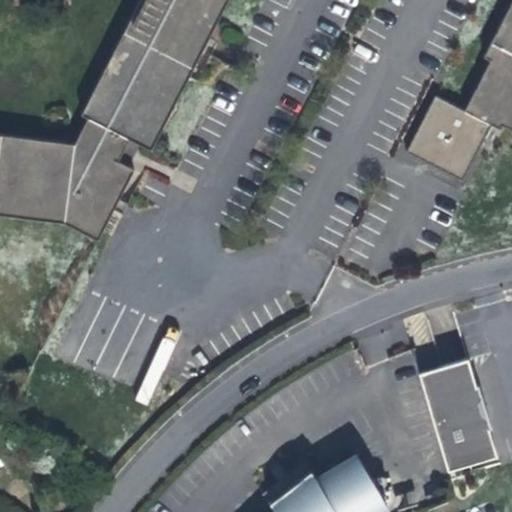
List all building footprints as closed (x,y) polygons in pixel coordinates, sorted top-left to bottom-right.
[(140,0),(81,114),(88,118),(74,145),(0,134),(0,213),(64,222),(97,239),(133,170),(117,162),(129,138),(150,149),(227,0),(140,0)] [(465,110),(492,123),(501,128),(503,124),(511,129),(511,2),(485,57),(491,60),(465,110)] [(492,123),(465,110),(435,96),(407,153),(463,181),(492,123)] [(448,472),(497,457),(489,430),(493,429),(489,417),(483,414),(482,410),(480,404),(481,397),(478,386),(475,387),(466,359),(418,373),(448,472)] [(274,511),(383,511),(388,510),(356,456),(318,479),(312,471),(292,486),(270,503),(276,511),(274,511)]
